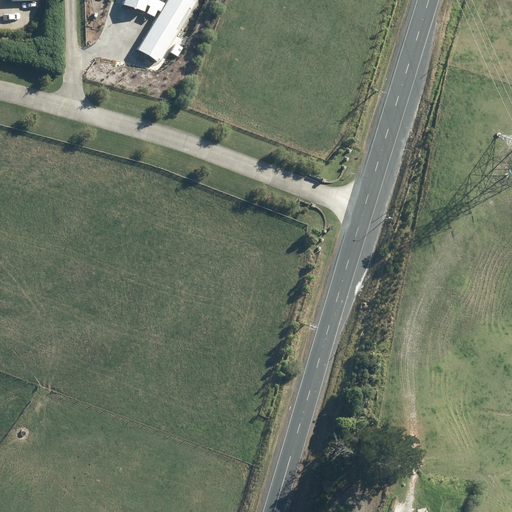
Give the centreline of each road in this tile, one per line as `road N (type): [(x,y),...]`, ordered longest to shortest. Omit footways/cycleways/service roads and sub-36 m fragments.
road 1 (residential): [(0,77),(176,132),(364,211)]
road 2 (unclassified): [(273,511),(364,211)]
road 3 (unclassified): [(364,211),(428,0)]
